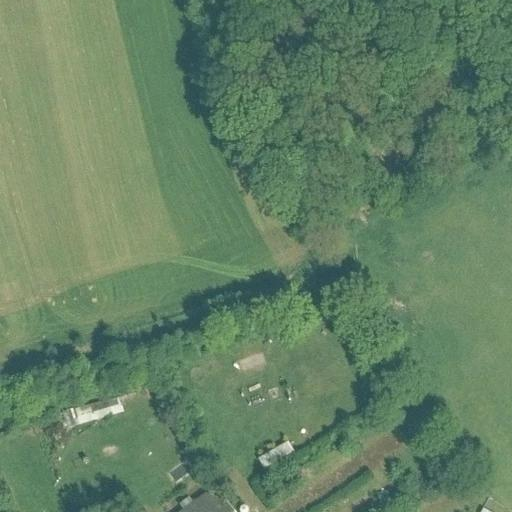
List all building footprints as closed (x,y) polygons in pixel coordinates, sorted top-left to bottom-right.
[(229,318),(247,314),(244,299),(226,303),(229,318)] [(242,345),(248,363),(266,356),(260,339),(242,345)] [(358,389),(341,402),(352,415),(368,401),(358,389)] [(180,400),(188,418),(208,410),(200,392),(180,400)] [(81,418),(98,412),(92,395),(75,400),(81,418)] [(34,414),(39,431),(54,427),(49,410),(34,414)] [(320,417),(304,423),(311,442),(327,435),(320,417)] [(0,453),(9,457),(15,439),(0,433),(0,453)] [(213,436),(203,440),(210,455),(219,451),(213,436)] [(283,438),(269,446),(279,463),(293,456),(283,438)] [(170,442),(152,446),(156,463),(174,459),(170,442)] [(3,481),(10,497),(27,490),(20,474),(3,481)] [(185,511),(230,511),(215,491),(185,511)] [(100,494),(85,499),(89,511),(94,511),(105,508),(100,494)]
